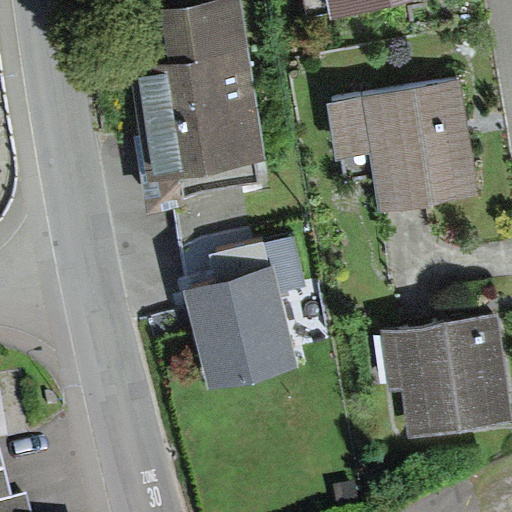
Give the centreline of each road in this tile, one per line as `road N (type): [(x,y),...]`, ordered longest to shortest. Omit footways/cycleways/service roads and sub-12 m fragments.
road 1 (tertiary): [(45,0),(90,283)]
road 2 (tertiary): [(90,283),(145,511)]
